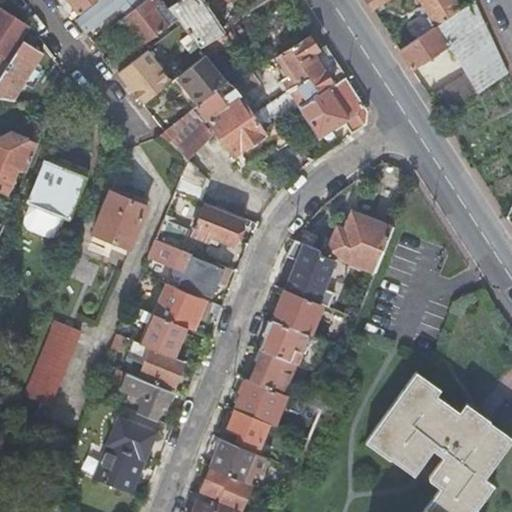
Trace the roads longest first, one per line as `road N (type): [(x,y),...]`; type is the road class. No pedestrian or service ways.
road 1 (residential): [(157,511),(282,211),(340,154),(405,126)]
road 2 (secondary): [(405,126),(511,283)]
road 3 (residential): [(35,0),(143,137)]
road 4 (secondary): [(326,0),(405,126)]
